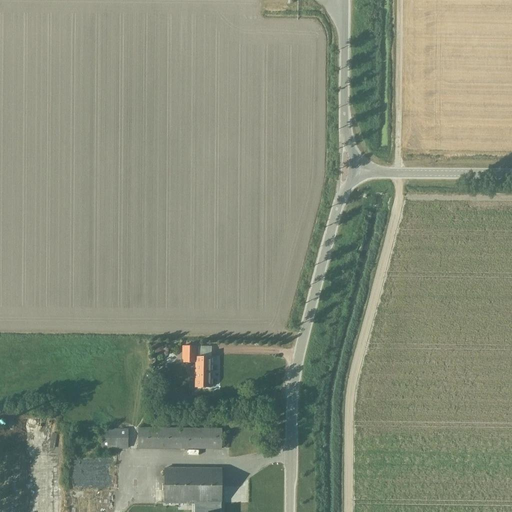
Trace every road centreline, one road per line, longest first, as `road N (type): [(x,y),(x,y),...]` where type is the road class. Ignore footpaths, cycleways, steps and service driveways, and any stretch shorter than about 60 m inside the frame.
road 1 (unclassified): [(289,511),(296,364),(339,197),(355,170)]
road 2 (unclassified): [(355,170),(343,128),(344,0)]
road 3 (unclassified): [(511,174),(355,170)]
